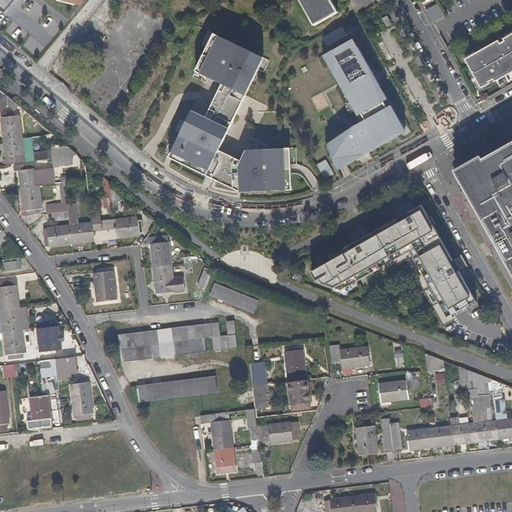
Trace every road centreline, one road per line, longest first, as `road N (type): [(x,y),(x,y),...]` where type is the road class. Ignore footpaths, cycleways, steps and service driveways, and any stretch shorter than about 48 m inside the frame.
road 1 (residential): [(0,56),(164,193),(248,222),(315,214),(420,156)]
road 2 (residential): [(82,324),(148,451),(190,497)]
road 3 (residential): [(511,320),(420,156)]
road 4 (unknown): [(132,169),(185,100),(219,98),(250,111)]
road 5 (residential): [(41,263),(134,256),(143,316)]
road 6 (residential): [(403,0),(475,125)]
road 7 (residential): [(70,511),(190,497)]
